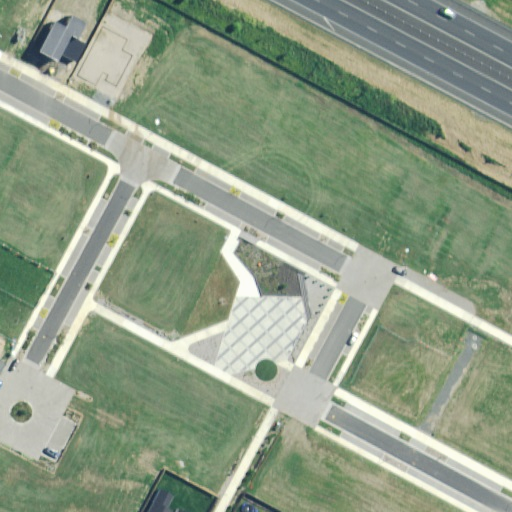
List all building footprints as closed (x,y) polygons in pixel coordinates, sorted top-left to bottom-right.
[(44,23),(29,53),(48,63),(53,54),(71,63),(80,45),(70,40),(78,25),(63,18),(56,29),(44,23)] [(99,26),(73,76),(94,87),(98,79),(115,88),(137,45),(99,26)] [(143,49),(117,100),(131,107),(133,103),(157,115),(182,69),(143,49)] [(187,73),(163,117),(185,129),(182,135),(199,143),(225,92),(187,73)] [(276,120),(249,172),(269,182),(272,177),(290,186),(315,140),(276,120)] [(310,195),(332,207),(356,163),(321,145),(296,194),(307,200),(310,195)] [(72,207),(27,183),(19,197),(11,193),(5,204),(23,214),(24,213),(35,218),(33,222),(51,231),(56,222),(62,225),(72,207)] [(0,227),(0,240),(7,245),(8,243),(18,249),(16,254),(33,263),(39,253),(47,257),(56,239),(10,215),(2,229),(0,227)] [(18,262),(0,252),(0,286),(16,295),(23,283),(28,286),(36,270),(18,260),(18,262)] [(9,303),(0,298),(0,333),(3,336),(12,318),(4,313),(9,303)] [(68,511),(93,467),(77,458),(60,490),(42,480),(24,511),(68,511)] [(359,474),(343,465),(319,509),(324,511),(351,511),(365,487),(355,481),(359,474)] [(93,487),(79,511),(132,511),(139,500),(124,492),(116,506),(106,500),(109,495),(93,487)] [(168,497),(156,491),(144,511),(176,511),(174,511),(173,511),(164,511),(161,510),(168,497)]
